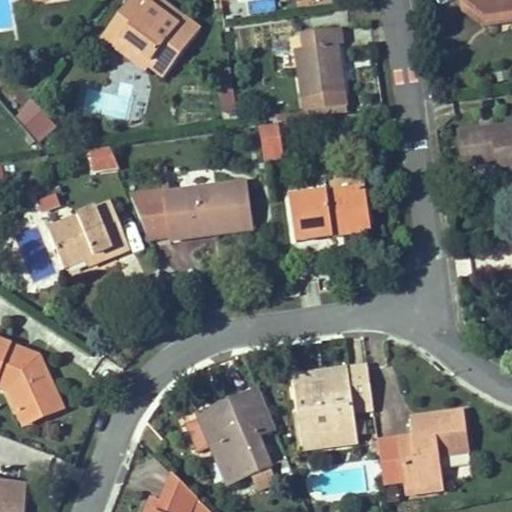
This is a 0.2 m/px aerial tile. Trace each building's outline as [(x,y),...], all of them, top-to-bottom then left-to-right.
[(165,79),(201,31),(184,19),(178,27),(142,0),(131,0),(108,31),(134,49),(128,57),(147,71),(150,67),(165,79)] [(184,19),(159,0),(142,0),(178,27),(184,19)] [(511,0),(461,0),(488,21),(497,10),(506,8),(511,12),(511,0)] [(497,10),(488,21),(511,17),(511,12),(506,8),(497,10)] [(302,36),(304,50),(296,52),(302,101),(345,94),(338,45),(343,45),(341,30),(302,36)] [(108,31),(102,39),(128,57),(134,49),(108,31)] [(237,111),(234,85),(220,86),(224,112),(237,111)] [(37,97),(17,109),(35,141),(56,129),(37,97)] [(260,127),(264,155),(282,153),(278,125),(260,127)] [(511,173),(511,126),(458,134),(462,165),(495,161),(497,176),(511,173)] [(119,168),(111,148),(90,151),(93,172),(119,168)] [(283,160),(282,153),(264,155),(265,163),(283,160)] [(170,194),(167,171),(161,171),(163,195),(170,194)] [(254,231),(248,184),(170,194),(163,195),(132,199),(149,240),(170,237),(170,242),(187,240),(186,233),(215,229),(216,236),(254,231)] [(370,227),(365,189),(290,200),(296,243),(333,238),(333,232),(370,227)] [(61,206),(57,196),(52,198),(50,193),(36,199),(41,214),(61,206)] [(131,250),(111,204),(48,230),(65,270),(87,260),(113,250),(115,257),(131,250)] [(216,236),(215,229),(186,233),(187,240),(216,236)] [(90,267),(115,257),(113,250),(87,260),(90,267)] [(58,396),(40,357),(25,364),(14,360),(18,349),(0,342),(0,388),(7,391),(18,413),(58,396)] [(25,364),(40,357),(18,349),(14,360),(25,364)] [(374,412),(368,368),(328,374),(328,382),(318,383),(317,375),(294,379),(303,451),(358,444),(354,415),(374,412)] [(328,382),(328,374),(317,375),(318,383),(328,382)] [(278,485),(258,438),(276,431),(260,392),(240,400),(244,409),(224,418),(220,409),(200,417),(201,420),(187,426),(198,453),(213,448),(229,486),(251,476),(258,493),(278,485)] [(64,410),(58,396),(18,413),(25,428),(64,410)] [(224,418),(244,409),(240,400),(220,409),(224,418)] [(444,491),(440,458),(470,454),(464,412),(411,420),(414,438),(378,443),(380,453),(384,485),(404,482),(406,496),(444,491)] [(380,453),(378,443),(372,443),(373,454),(380,453)] [(208,511),(196,500),(197,498),(173,476),(161,503),(152,499),(146,511),(208,511)] [(23,511),(26,485),(0,482),(0,511),(23,511)]
